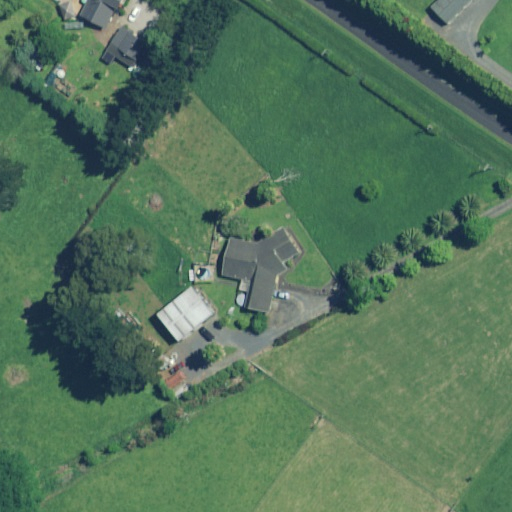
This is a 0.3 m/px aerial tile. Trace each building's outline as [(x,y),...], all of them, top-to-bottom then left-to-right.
[(118,8),(123,10),(126,0),(90,0),(83,17),(109,29),(118,8)] [(474,0),(441,0),(433,8),(449,25),(474,0)] [(150,45),(124,28),(114,44),(140,61),(150,45)] [(301,253),(289,231),(259,244),(233,238),(225,276),(244,280),(241,291),(250,293),(247,308),(273,313),(283,265),(284,262),(301,253)] [(211,267),(196,267),(196,280),(210,280),(211,267)] [(216,314),(195,289),(161,315),(182,341),(216,314)]
